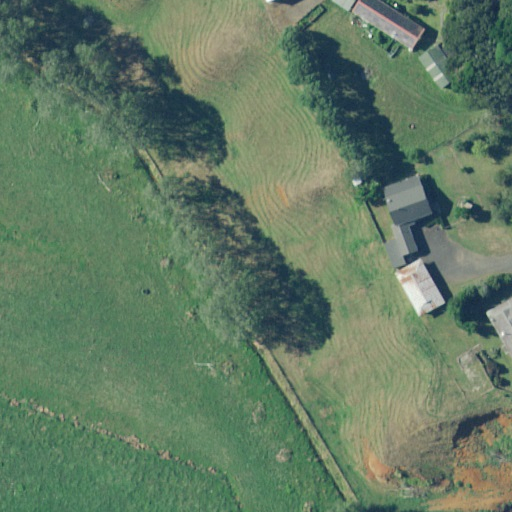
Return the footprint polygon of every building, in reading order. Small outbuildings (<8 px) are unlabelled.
[(355,0),(332,0),(332,1),(348,11),(355,0)] [(423,29),(377,0),(361,0),(353,13),(410,49),(423,29)] [(478,0),(493,9),(499,0),(478,0)] [(455,70),(436,45),(418,58),(437,83),(455,70)] [(432,212),(419,177),(384,189),(397,224),(392,226),(397,240),(385,244),(392,264),(420,254),(407,221),(432,212)] [(446,302),(422,260),(397,273),(422,316),(446,302)] [(511,299),(487,314),(504,344),(501,346),(506,355),(509,353),(511,357),(511,299)]
